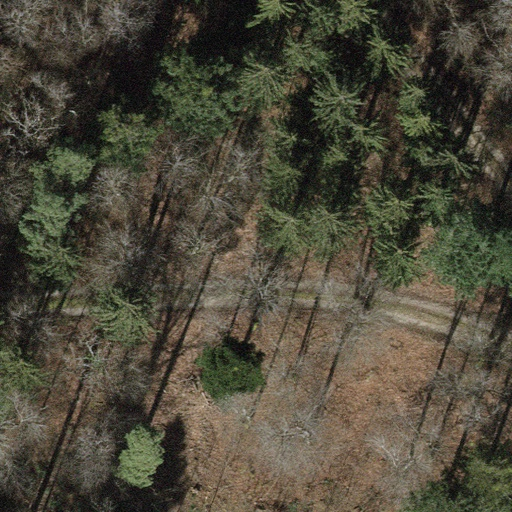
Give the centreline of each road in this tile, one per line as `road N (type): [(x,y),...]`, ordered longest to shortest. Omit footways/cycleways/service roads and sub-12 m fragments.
road 1 (track): [(511,335),(413,299),(232,295),(0,306)]
road 2 (track): [(363,0),(511,191)]
